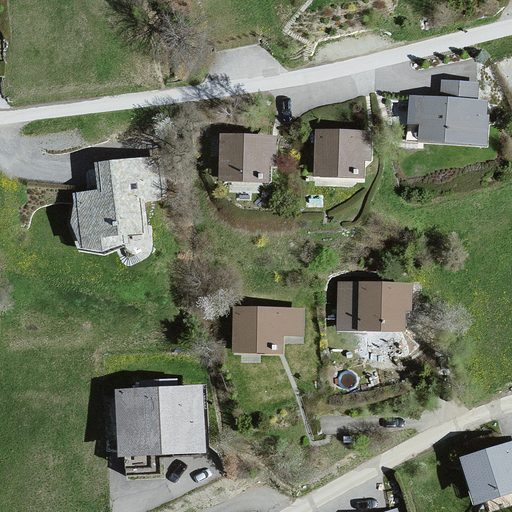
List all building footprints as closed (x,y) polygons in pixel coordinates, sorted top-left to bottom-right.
[(480,81),(440,80),(439,95),(408,94),(407,123),(416,123),(416,145),(490,148),(491,97),(479,97),(480,81)] [(374,132),(315,130),(313,176),(372,178),(374,132)] [(275,132),(219,131),(218,180),(274,181),(275,132)] [(167,201),(161,155),(95,164),(99,192),(73,195),(80,252),(129,246),(128,238),(150,235),(146,204),(167,201)] [(412,282),(337,281),(335,331),(411,332),(412,282)] [(304,308),(232,306),(231,353),(284,354),(284,337),(303,337),(304,308)] [(207,454),(204,386),(115,390),(118,458),(207,454)] [(511,440),(458,458),(473,505),(511,492),(511,440)]
